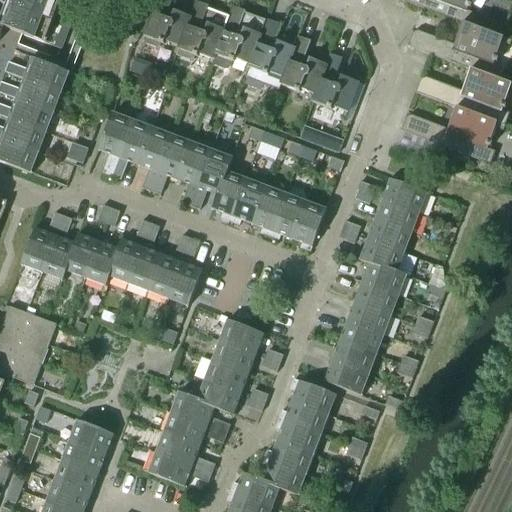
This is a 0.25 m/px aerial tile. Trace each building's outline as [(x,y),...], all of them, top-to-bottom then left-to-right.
[(0,0),(0,163),(30,175),(68,74),(15,54),(16,50),(21,37),(60,51),(68,29),(59,26),(54,39),(43,34),(56,0),(0,0)] [(190,19),(173,12),(172,15),(168,13),(172,0),(158,0),(143,41),(145,45),(155,49),(159,47),(160,45),(166,47),(168,44),(176,47),(174,53),(177,54),(176,57),(179,52),(178,51),(190,19)] [(469,5),(470,0),(396,0),(461,25),(462,24),(469,27),(470,26),(474,15),(469,12),(471,6),(469,5)] [(215,57),(224,32),(224,31),(228,18),(207,10),(208,7),(196,3),(190,19),(178,51),(179,52),(176,57),(189,62),(193,60),(194,57),(200,60),(201,57),(209,60),(207,66),(211,67),(212,66),(215,57)] [(248,69),(261,37),(260,36),(266,22),(244,14),(245,13),(232,8),(228,18),(224,31),(224,32),(215,57),(212,66),(223,70),(227,70),(229,68),(231,63),(237,65),(238,62),(246,65),(244,71),(248,73),(249,70),(248,69)] [(281,85),(294,49),(277,43),(276,46),(271,44),(278,25),(266,21),(266,22),(260,36),(261,37),(248,69),(249,70),(270,78),(271,75),(280,78),(277,84),(280,85),(281,85)] [(496,59),(502,43),(509,46),(511,42),(470,26),(469,27),(462,24),(461,25),(456,39),(460,41),(457,47),(417,32),(412,34),(407,48),(469,71),(470,71),(496,80),(501,68),(495,66),(498,60),(496,59)] [(326,67),(309,60),(308,63),(303,61),(310,43),(298,38),(294,49),(281,85),(280,85),(280,87),(302,95),(303,93),(311,96),(309,101),(312,102),(313,103),(326,67)] [(345,120),(359,85),(341,78),(340,80),(335,79),(342,60),(330,56),(326,67),(313,103),(312,102),(312,104),(334,113),(335,110),(343,113),(341,119),(345,120)] [(504,106),(510,90),(511,90),(511,85),(496,80),(470,71),(469,71),(464,86),(468,87),(465,94),(425,78),(420,81),(415,94),(455,109),(504,126),(509,115),(503,113),(506,106),(504,106)] [(489,144),(495,128),(503,131),(504,126),(455,109),(450,124),(453,125),(451,132),(410,117),(406,119),(401,132),(489,166),(494,153),(489,151),(491,145),(489,144)] [(111,178),(132,123),(112,115),(98,152),(109,156),(102,175),(111,178)] [(138,167),(152,130),(132,123),(111,178),(121,182),(128,163),(138,167)] [(260,143),(264,133),(251,128),(247,138),(260,143)] [(151,193),(172,138),(152,130),(138,167),(149,171),(141,190),(151,193)] [(273,148),(277,138),(264,133),(260,143),(273,148)] [(338,154),(343,141),(328,135),(323,148),(338,154)] [(178,182),(192,145),(172,138),(151,193),(160,197),(167,178),(178,182)] [(299,158),(303,148),(290,143),(286,153),(299,158)] [(190,208),(211,152),(192,145),(178,182),(188,186),(181,205),(190,208)] [(312,163),(316,153),(303,148),(299,158),(312,163)] [(226,174),(227,174),(232,160),(211,152),(190,208),(199,212),(207,193),(216,197),(217,197),(226,174)] [(340,174),(344,164),(331,158),(327,169),(340,174)] [(246,181),(227,174),(226,174),(217,197),(216,197),(211,211),(222,215),(220,220),(230,224),(246,181)] [(251,226),(265,189),(246,181),(230,224),(239,227),(241,222),(251,226)] [(418,215),(426,195),(389,181),(382,201),(418,215)] [(371,198),(375,189),(360,183),(357,192),(371,198)] [(269,239),(285,196),(265,189),(251,226),(262,230),(260,235),(269,239)] [(368,207),(371,198),(357,192),(353,201),(368,207)] [(291,241),(305,204),(285,196),(269,239),(278,242),(280,237),(291,241)] [(411,235),(418,215),(382,201),(374,221),(411,235)] [(310,254),(321,225),(326,212),(305,204),(291,241),(301,245),(299,250),(310,254)] [(105,225),(111,210),(102,207),(96,222),(105,225)] [(114,229),(120,214),(111,210),(105,225),(114,229)] [(57,233),(63,218),(54,215),(49,229),(57,233)] [(66,236),(70,225),(72,221),(63,218),(57,233),(66,236)] [(404,255),(411,235),(374,221),(367,241),(404,255)] [(145,240),(150,225),(142,222),(136,237),(145,240)] [(357,237),(360,229),(345,223),(342,232),(357,237)] [(154,244),(159,229),(150,225),(145,240),(154,244)] [(42,274),(55,238),(35,230),(21,267),(42,274)] [(353,246),(357,237),(342,232),(338,240),(353,246)] [(85,280),(99,243),(78,235),(74,245),(75,245),(65,273),(66,273),(85,280)] [(184,255),(190,240),(181,237),(176,252),(184,255)] [(75,245),(74,245),(55,238),(42,274),(63,282),(66,273),(65,273),(75,245)] [(193,258),(199,244),(190,240),(184,255),(193,258)] [(105,288),(122,241),(121,241),(117,250),(99,243),(85,280),(105,288)] [(128,286),(142,249),(122,241),(105,288),(106,288),(109,279),(128,286)] [(396,273),(404,255),(367,241),(359,261),(405,278),(406,277),(396,273)] [(147,293),(161,256),(142,249),(128,286),(147,293)] [(167,301),(181,264),(161,256),(147,293),(167,301)] [(398,298),(405,278),(359,261),(359,262),(368,265),(361,284),(398,298)] [(188,309),(202,272),(181,264),(167,301),(188,309)] [(390,318),(398,298),(361,284),(353,304),(390,318)] [(442,301),(445,292),(430,287),(427,296),(442,301)] [(383,337),(390,318),(353,304),(346,324),(383,337)] [(48,347),(56,326),(9,309),(1,330),(48,347)] [(430,333),(433,324),(418,319),(415,327),(430,333)] [(256,357),(264,336),(227,322),(219,343),(256,357)] [(375,357),(383,337),(346,324),(339,343),(375,357)] [(427,342),(430,333),(415,327),(412,336),(427,342)] [(0,351),(40,367),(48,347),(1,330),(0,333),(0,351)] [(249,377),(256,357),(219,343),(212,363),(249,377)] [(368,377),(375,357),(339,343),(331,363),(368,377)] [(0,375),(33,387),(40,367),(0,351),(0,375)] [(279,366),(283,357),(268,351),(265,360),(279,366)] [(415,372),(418,363),(403,358),(400,367),(415,372)] [(276,375),(279,366),(265,360),(261,369),(276,375)] [(241,397),(249,377),(212,363),(204,382),(241,397)] [(360,398),(368,377),(331,363),(323,384),(360,398)] [(412,381),(415,372),(400,367),(397,376),(412,381)] [(327,418),(335,397),(293,381),(289,391),(294,393),(290,404),(327,418)] [(234,416),(241,397),(204,382),(197,401),(178,394),(178,395),(234,416)] [(265,405),(268,397),(253,391),(250,400),(265,405)] [(33,409),(38,396),(29,393),(24,406),(33,409)] [(211,420),(214,410),(233,417),(234,416),(178,395),(170,415),(226,436),(230,427),(211,420)] [(400,413),(403,404),(388,398),(385,407),(400,413)] [(261,414),(265,405),(250,400),(246,409),(261,414)] [(320,437),(327,418),(290,404),(286,414),(281,412),(278,421),(320,437)] [(45,426),(50,412),(40,408),(35,422),(45,426)] [(376,423),(379,414),(364,408),(361,417),(376,423)] [(226,436),(170,415),(163,435),(200,449),(204,438),(223,445),(226,436)] [(23,437),(28,424),(19,420),(14,433),(23,437)] [(313,457),(320,437),(278,421),(274,431),(279,433),(275,443),(313,457)] [(105,459),(114,437),(77,422),(68,445),(105,459)] [(18,450),(23,437),(14,433),(9,446),(18,450)] [(196,459),(200,449),(163,435),(156,454),(212,475),(215,466),(196,459)] [(35,453),(40,440),(29,436),(25,449),(35,453)] [(364,454),(367,445),(352,440),(349,448),(364,454)] [(305,477),(313,457),(275,443),(271,454),(266,452),(263,461),(305,477)] [(98,478),(105,459),(68,445),(61,464),(98,478)] [(361,463),(364,454),(349,448),(346,457),(361,463)] [(30,466),(35,453),(25,449),(20,462),(30,466)] [(212,475),(156,454),(148,475),(185,489),(189,478),(208,485),(212,475)] [(0,473),(8,476),(13,463),(4,460),(0,470),(0,473)] [(298,497),(305,477),(263,461),(259,470),(264,472),(261,482),(256,480),(255,481),(298,497)] [(91,497),(98,478),(61,464),(54,483),(91,497)] [(20,492),(25,479),(15,475),(10,489),(20,492)] [(271,510),(279,491),(297,498),(298,497),(255,481),(256,480),(242,475),(238,486),(233,484),(229,493),(271,510)] [(349,494),(352,485),(337,479),(334,488),(349,494)] [(69,511),(85,511),(91,497),(54,483),(46,503),(69,511)] [(346,502),(349,494),(334,488),(331,497),(346,502)] [(15,506),(20,492),(10,489),(5,502),(15,506)] [(270,511),(271,510),(229,493),(226,503),(231,505),(228,511),(270,511)] [(69,511),(46,503),(42,511),(69,511)]
